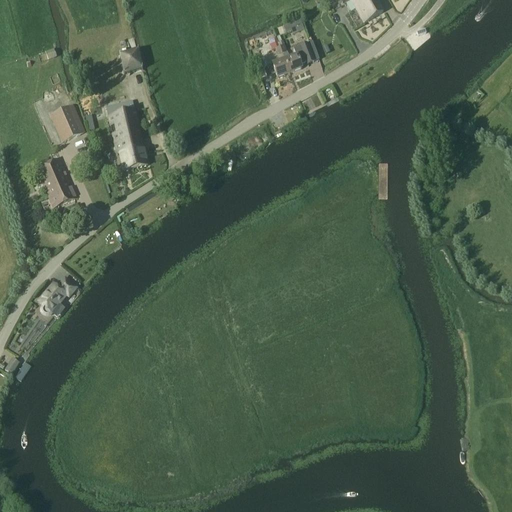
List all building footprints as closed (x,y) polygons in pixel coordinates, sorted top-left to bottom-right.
[(376,0),(356,0),(351,3),(363,26),(384,15),(376,0)] [(280,48),(280,49),(289,75),(302,70),(300,65),(306,63),(308,67),(314,64),(313,64),(319,62),(312,44),(307,46),(306,46),(294,50),(296,57),(289,59),(284,47),(283,43),(279,45),(280,48)] [(277,57),(280,63),(272,65),(277,79),(289,75),(280,49),(276,50),(278,57),(277,57)] [(57,59),(54,51),(46,54),(48,62),(57,59)] [(138,54),(136,54),(120,58),(124,76),(140,72),(142,72),(138,54)] [(266,79),(260,60),(253,62),(260,81),(266,79)] [(86,135),(73,107),(49,117),(62,145),(86,135)] [(134,111),(108,118),(118,159),(120,159),(123,172),(148,166),(134,111)] [(45,189),(67,179),(59,160),(36,170),(45,189)] [(76,199),(67,179),(45,189),(53,209),(76,199)] [(65,281),(58,289),(53,285),(49,290),(39,303),(43,307),(42,309),(41,311),(41,312),(42,314),(43,315),(44,316),(45,317),(46,317),(47,317),(48,316),(50,316),(51,315),(62,301),(60,300),(64,294),(69,298),(76,290),(65,281)] [(12,360),(5,372),(12,376),(13,375),(20,364),(12,360)]
